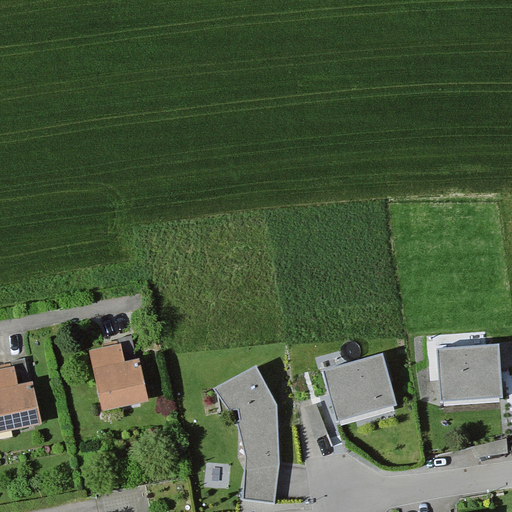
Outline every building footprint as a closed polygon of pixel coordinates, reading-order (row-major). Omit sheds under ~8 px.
[(498,344),(435,349),(439,398),(502,393),(498,344)] [(119,350),(89,356),(101,414),(146,405),(138,366),(123,369),(119,350)] [(340,418),(396,400),(381,356),(325,373),(340,418)] [(280,407),(256,370),(219,389),(240,414),(246,454),(245,498),(275,505),(285,463),(280,407)] [(12,372),(0,374),(0,436),(39,428),(31,389),(16,392),(12,372)]
